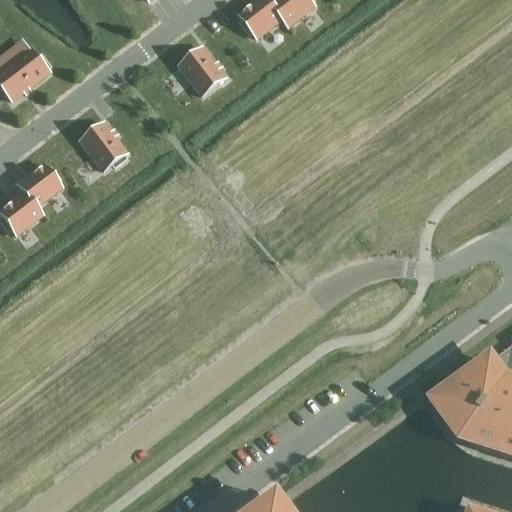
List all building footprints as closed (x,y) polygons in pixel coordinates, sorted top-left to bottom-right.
[(282,22),(283,22),(271,6),(271,5),(267,0),(261,0),(239,18),(243,24),(240,26),(249,38),(252,36),(257,42),(282,22)] [(278,0),(271,5),(271,6),(283,22),(282,22),(288,30),(315,10),(310,4),(313,1),(311,0),(278,0)] [(203,51),(200,53),(198,51),(186,59),(188,62),(179,69),(202,99),(226,81),(203,51)] [(51,70),(42,59),(39,61),(32,52),(13,66),(6,57),(0,61),(0,88),(12,105),(50,76),(48,73),(51,70)] [(115,171),(127,162),(124,159),(127,157),(105,126),(81,144),(103,175),(113,168),(115,171)] [(35,211),(35,210),(61,191),(56,185),(59,183),(50,171),(47,173),(42,167),(16,187),(22,195),(23,195),(35,211)] [(22,195),(0,212),(0,219),(1,221),(0,221),(0,224),(7,234),(10,232),(15,239),(42,218),(35,210),(35,211),(23,195),(22,195)] [(511,391),(505,389),(504,395),(499,395),(501,386),(494,391),(491,388),(502,380),(490,364),(437,403),(454,427),(451,433),(472,449),(477,443),(511,454),(511,391)] [(288,511),(283,503),(270,511),(288,511)]
